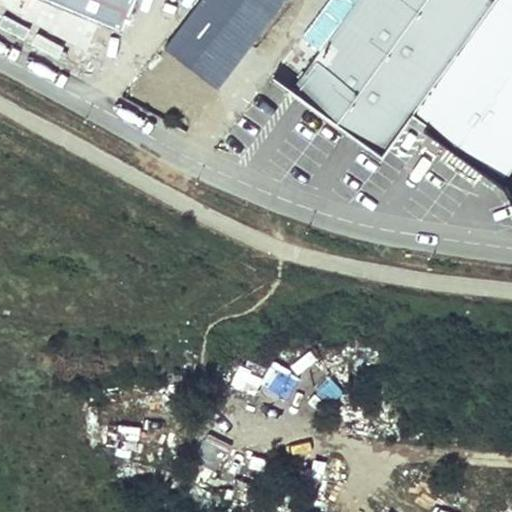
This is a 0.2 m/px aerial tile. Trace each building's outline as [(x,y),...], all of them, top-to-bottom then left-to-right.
[(53,0),(124,29),(136,0),(53,0)] [(199,0),(164,45),(216,86),(284,0),(199,0)] [(337,125),(427,0),(355,0),(290,92),(313,109),(337,125)] [(358,140),(379,155),(407,116),(491,0),(427,0),(337,125),(358,140)] [(511,0),(491,0),(407,116),(460,151),(511,76),(511,0)] [(511,76),(460,151),(509,186),(511,192),(511,76)] [(322,400),(341,384),(309,347),(291,363),(322,400)] [(192,456),(215,470),(227,450),(204,436),(192,456)]
